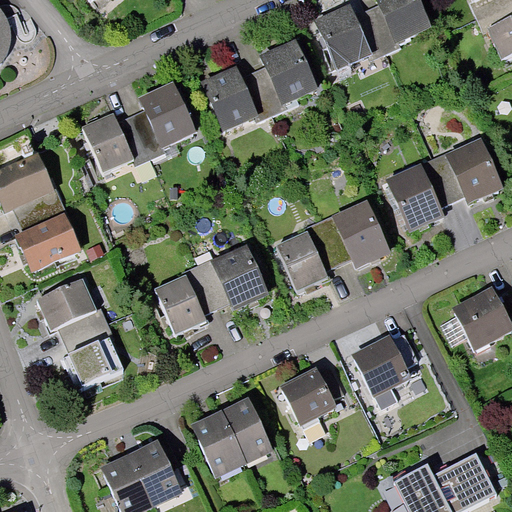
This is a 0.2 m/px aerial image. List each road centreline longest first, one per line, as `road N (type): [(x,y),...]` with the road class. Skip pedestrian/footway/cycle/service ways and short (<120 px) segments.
road 1 (residential): [(511,242),(32,456)]
road 2 (residential): [(263,0),(91,76)]
